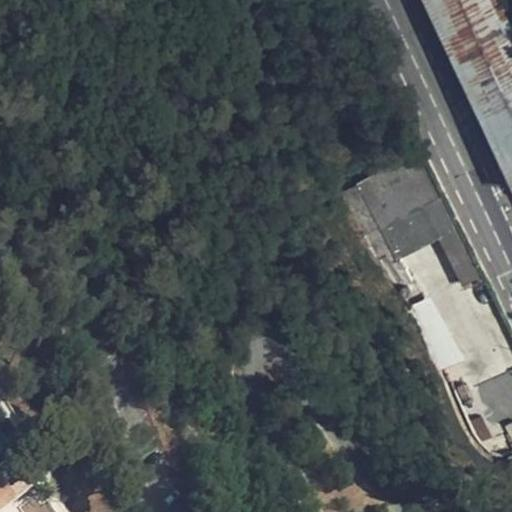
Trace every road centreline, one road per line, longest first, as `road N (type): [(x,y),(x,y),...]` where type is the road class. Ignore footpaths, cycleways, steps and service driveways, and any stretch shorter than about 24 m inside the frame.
road 1 (residential): [(397,511),(349,462),(276,352),(257,348),(246,360),(296,511)]
road 2 (secondary): [(386,0),(511,265)]
